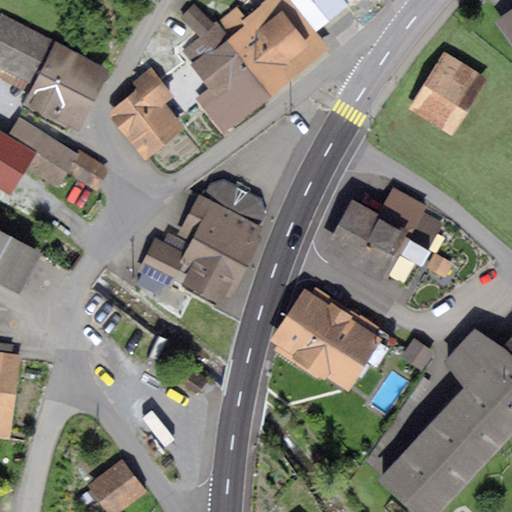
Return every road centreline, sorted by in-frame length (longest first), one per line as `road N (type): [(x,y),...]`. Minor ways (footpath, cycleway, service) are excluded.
road 1 (primary): [(244,371),(289,229),(384,57)]
road 2 (residential): [(384,57),(324,72),(150,199)]
road 3 (residential): [(158,0),(106,102),(109,137),(150,199)]
road 4 (residential): [(150,199),(113,232),(81,279),(69,357),(76,379)]
road 5 (residential): [(76,379),(180,511)]
road 6 (residential): [(27,511),(48,421),(76,379)]
road 7 (primary): [(244,371),(226,511)]
